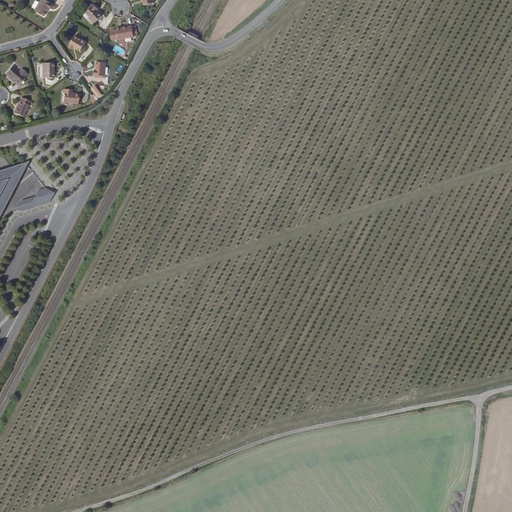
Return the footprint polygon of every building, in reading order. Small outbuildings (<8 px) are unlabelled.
[(50,9),(53,5),(43,0),(41,0),(34,11),(44,17),(48,11),(47,10),(48,8),(49,9),(50,9)] [(96,11),(97,10),(93,5),(85,13),(89,17),(88,18),(93,23),(101,16),(96,11)] [(117,41),(133,38),(131,27),(120,29),(120,31),(116,31),(117,41)] [(81,39),(81,40),(74,36),(69,45),(69,46),(73,49),(73,48),(74,48),(80,51),(85,42),(81,39)] [(105,76),(105,62),(96,62),(96,70),(94,70),(94,75),(96,76),(96,78),(104,78),(104,76),(105,76)] [(51,72),(53,72),(52,63),(41,63),(41,78),(51,78),(51,72)] [(17,85),(24,77),(12,66),(4,75),(17,85)] [(91,90),(99,100),(103,96),(95,86),(91,90)] [(67,93),(68,90),(62,89),(61,103),(76,104),(77,95),(70,94),(67,93)] [(28,105),(29,101),(21,98),(20,101),(19,101),(16,106),(17,106),(14,113),(23,117),(28,105)] [(0,213),(1,214),(24,168),(22,165),(0,171),(0,181),(7,180),(0,193),(0,213)] [(37,197),(24,201),(14,209),(24,211),(51,202),(55,193),(47,188),(40,190),(37,197)]
